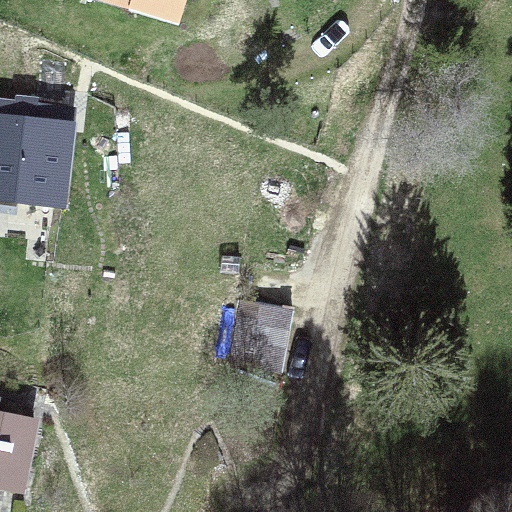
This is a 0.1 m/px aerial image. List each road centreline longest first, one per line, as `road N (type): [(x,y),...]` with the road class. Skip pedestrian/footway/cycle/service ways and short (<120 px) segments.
road 1 (track): [(252,511),(418,0)]
road 2 (track): [(383,0),(292,75),(194,84),(30,45)]
